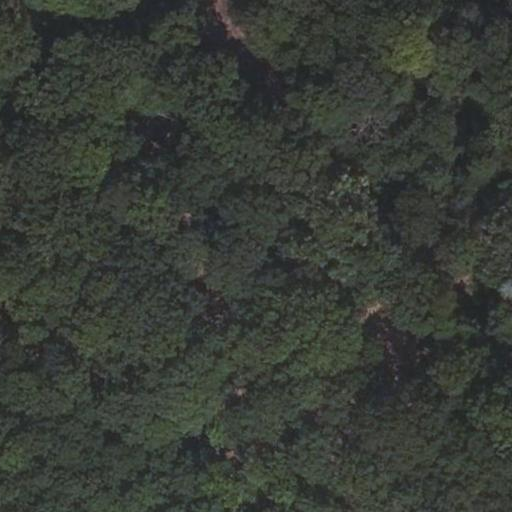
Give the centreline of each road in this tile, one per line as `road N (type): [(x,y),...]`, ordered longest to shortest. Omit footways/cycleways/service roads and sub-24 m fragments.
road 1 (unclassified): [(191,0),(427,269)]
road 2 (track): [(427,269),(511,363)]
